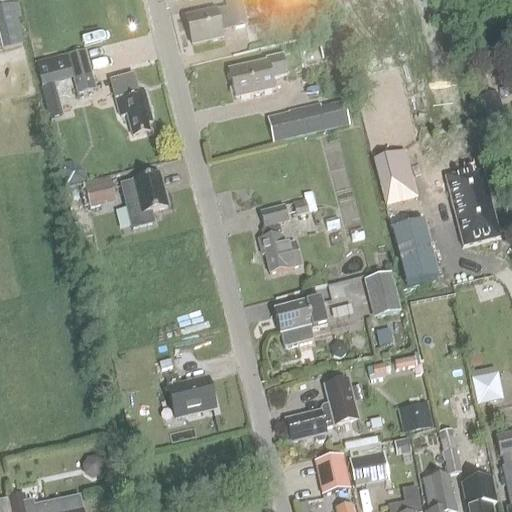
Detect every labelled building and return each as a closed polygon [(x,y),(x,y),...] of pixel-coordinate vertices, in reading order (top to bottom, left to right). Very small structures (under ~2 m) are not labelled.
[(186,17),(192,46),(209,42),(209,44),(222,41),(220,31),(232,28),(232,30),(246,27),(240,0),(234,0),(225,2),(227,8),(186,17)] [(21,21),(17,6),(0,9),(0,44),(2,52),(23,47),(17,22),(21,21)] [(329,46),(319,48),(322,61),(332,59),(329,46)] [(63,118),(54,86),(72,81),(76,96),(95,91),(85,53),(66,57),(35,66),(50,121),(63,118)] [(268,60),(268,62),(230,71),(236,99),(275,90),(272,79),(287,76),(283,57),(268,60)] [(137,94),(133,81),(110,86),(114,100),(115,100),(119,118),(128,116),(133,137),(150,133),(148,124),(153,123),(146,92),(137,94)] [(501,116),(496,97),(481,101),(486,120),(501,116)] [(325,133),(320,109),(319,106),(288,113),(294,141),(325,133)] [(429,148),(397,153),(400,172),(431,167),(429,148)] [(59,168),(64,187),(67,189),(87,184),(84,173),(71,165),(59,168)] [(167,209),(159,176),(133,182),(134,183),(121,186),(131,230),(153,225),(150,213),(167,209)] [(116,196),(112,180),(86,186),(92,208),(102,205),(101,199),(116,196)] [(489,180),(453,189),(466,246),(497,238),(503,237),(489,180)] [(308,214),(315,213),(311,194),(304,196),(305,203),(308,214)] [(308,214),(305,203),(293,206),(296,217),(308,214)] [(261,214),(265,229),(262,233),(264,240),(259,241),(263,256),(266,255),(272,278),(302,270),(296,247),(287,249),(283,236),(282,236),(279,225),(289,223),(285,208),(261,214)] [(423,224),(391,232),(406,288),(437,280),(423,224)] [(78,248),(80,257),(92,253),(90,245),(78,248)] [(367,281),(377,320),(400,315),(391,275),(367,281)] [(275,312),(281,336),(284,347),(287,349),(310,343),(312,340),(309,329),(311,328),(312,331),(327,327),(321,301),(307,304),(306,304),(275,312)] [(379,348),(393,345),(390,332),(376,335),(379,348)] [(416,368),(414,359),(394,364),(396,374),(414,370),(416,378),(423,376),(421,367),(416,368)] [(386,376),(384,366),(372,369),(374,378),(386,376)] [(479,406),(506,400),(498,368),(472,375),(479,406)] [(176,378),(165,381),(174,420),(214,411),(208,383),(179,390),(176,378)] [(291,445),(314,439),(315,443),(318,445),(324,444),(325,440),(325,437),(326,436),(325,431),(358,423),(348,383),(325,388),(331,412),(286,422),(291,445)] [(462,428),(476,425),(473,413),(459,416),(462,428)] [(403,437),(432,431),(429,415),(400,422),(403,437)] [(386,440),(392,438),(391,432),(384,434),(386,440)] [(511,511),(511,436),(495,440),(499,458),(502,457),(505,470),(502,470),(511,511),(508,511),(507,511),(511,511)] [(132,454),(142,451),(139,437),(128,440),(132,454)] [(461,475),(453,439),(441,441),(449,478),(461,475)] [(407,442),(394,445),(396,458),(410,456),(407,442)] [(380,454),(378,446),(348,452),(350,460),(348,461),(353,484),(381,478),(378,467),(384,465),(381,454),(380,454)] [(343,457),(313,464),(321,497),(350,491),(343,457)] [(95,458),(87,460),(82,468),(84,477),(92,482),(101,480),(105,472),(103,463),(95,458)] [(444,511),(443,508),(454,505),(446,477),(422,482),(428,511),(444,511)] [(461,487),(466,511),(491,511),(490,507),(497,505),(492,481),(461,487)] [(405,491),(407,502),(388,506),(388,511),(420,511),(415,489),(405,491)] [(159,511),(177,508),(173,490),(144,496),(146,511),(159,511)] [(33,507),(32,503),(25,504),(23,496),(7,499),(9,511),(81,511),(80,511),(77,498),(33,507)]
